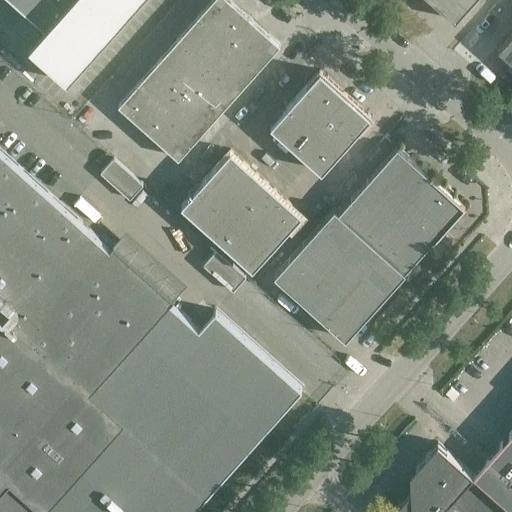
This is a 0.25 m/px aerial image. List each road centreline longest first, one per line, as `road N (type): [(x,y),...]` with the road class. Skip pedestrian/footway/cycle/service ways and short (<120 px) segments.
road 1 (unclassified): [(272,511),(511,243)]
road 2 (unclassified): [(337,0),(511,156)]
